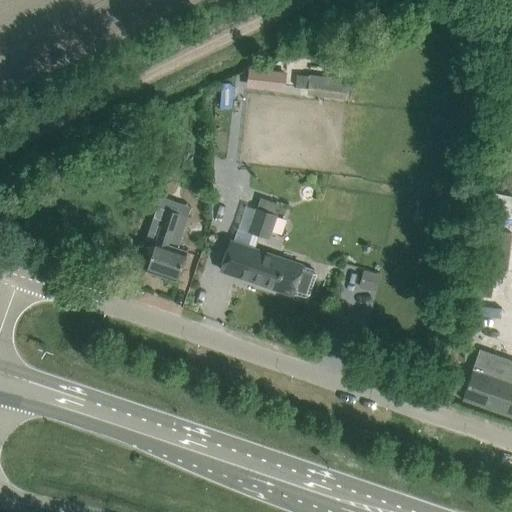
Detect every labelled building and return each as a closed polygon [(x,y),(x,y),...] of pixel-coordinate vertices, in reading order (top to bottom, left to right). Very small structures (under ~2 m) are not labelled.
[(310,74),(307,94),(344,99),(347,79),(310,74)] [(66,168),(72,186),(92,180),(86,162),(66,168)] [(511,196),(492,192),(488,214),(510,219),(511,208),(511,196)] [(172,242),(182,214),(167,209),(157,206),(153,217),(163,221),(146,270),(178,281),(188,248),(172,242)] [(278,215),(255,207),(247,231),(269,239),(278,215)] [(292,294),(293,293),(305,297),(309,296),(317,273),(314,270),(230,241),(221,270),(292,294)] [(506,281),(480,276),(479,287),(504,292),(506,281)] [(511,416),(511,382),(473,369),(463,400),(511,416)]
